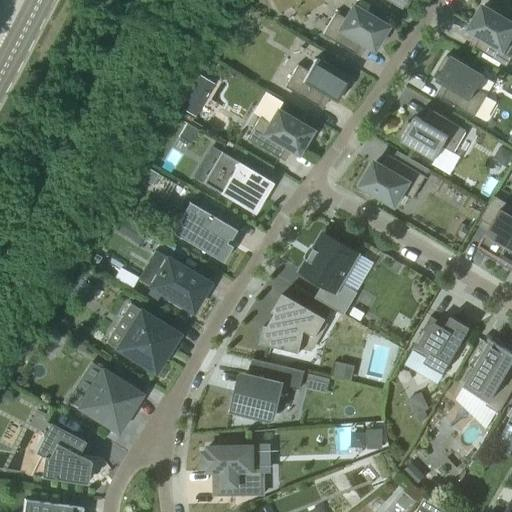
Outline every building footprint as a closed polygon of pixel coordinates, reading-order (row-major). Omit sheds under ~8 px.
[(356,0),(353,7),(362,12),(366,4),(359,0),(356,0)] [(388,0),(401,8),(402,7),(405,9),(410,0),(388,0)] [(511,39),(510,38),(511,34),(511,22),(483,6),(470,29),(482,36),(475,48),(508,67),(511,59),(511,39)] [(386,27),(353,7),(345,19),(335,13),(322,35),(354,54),(361,43),(373,50),(377,42),(381,44),(389,30),(386,28),(386,27)] [(485,76),(451,56),(450,57),(446,55),(438,70),(441,72),(437,80),(449,87),(442,98),(475,117),(488,95),(477,89),(485,76)] [(348,80),(349,79),(315,59),(308,71),(297,65),(284,87),(317,106),(323,95),(335,102),(340,94),(343,97),(352,82),(348,80)] [(215,85),(201,77),(182,109),(196,117),(215,85)] [(302,146),(305,149),(314,134),(310,132),(311,131),(277,111),(270,123),(259,117),(246,139),(279,158),(285,147),(297,154),(302,146)] [(427,123),(416,116),(411,124),(408,122),(399,136),(403,138),(402,139),(436,159),(443,147),(453,153),(466,130),(434,111),(427,123)] [(187,123),(178,137),(190,144),(199,130),(187,123)] [(505,166),(511,153),(511,151),(499,145),(491,159),(505,166)] [(273,183),(221,152),(203,183),(254,214),(273,183)] [(387,169),(375,162),(362,185),(396,205),(403,193),(414,199),(427,177),(394,157),(387,169)] [(158,174),(150,169),(144,180),(151,185),(158,174)] [(498,262),(511,236),(511,205),(495,195),(481,219),(491,225),(479,246),(480,246),(483,247),(481,251),(480,250),(480,251),(498,262)] [(236,230),(194,205),(188,215),(183,212),(182,213),(184,214),(173,232),(172,231),(171,232),(222,262),(223,261),(222,260),(230,247),(231,247),(232,246),(225,242),(228,238),(230,240),(236,230)] [(130,222),(125,231),(142,241),(147,232),(130,222)] [(301,271),(323,284),(315,297),(345,315),(358,292),(341,282),(358,253),(324,233),(316,247),(315,247),(313,250),(315,251),(311,258),(309,257),(307,260),(308,261),(301,271)] [(511,236),(498,262),(511,270),(511,236)] [(98,264),(101,258),(96,255),(92,261),(98,264)] [(167,257),(150,287),(151,287),(161,294),(168,298),(166,301),(181,309),(183,306),(192,312),(204,292),(201,290),(206,282),(209,284),(210,283),(167,257)] [(77,287),(88,294),(94,283),(83,276),(77,287)] [(146,295),(157,301),(161,294),(151,287),(146,295)] [(261,343),(300,353),(305,330),(316,337),(327,319),(283,293),(273,311),(275,313),(268,326),(265,325),(261,343)] [(179,334),(130,303),(106,342),(155,373),(179,334)] [(424,362),(444,374),(471,328),(451,316),(445,327),(440,324),(441,322),(431,316),(412,349),(427,358),(424,362)] [(511,391),(511,364),(511,363),(511,351),(506,348),(497,338),(494,341),(491,339),(464,386),(488,400),(486,405),(499,413),(511,391)] [(275,418),(283,384),(300,388),(304,371),(254,358),(250,374),(249,373),(245,373),(244,372),(242,373),(241,373),(240,374),(240,375),(236,391),(231,411),(269,420),(271,420),(272,420),(273,420),(274,419),(275,418)] [(352,380),(355,365),(337,361),(334,375),(352,380)] [(142,394),(103,369),(78,408),(117,432),(142,394)] [(416,414),(428,409),(422,395),(410,401),(416,414)] [(90,461),(78,455),(85,441),(50,423),(35,453),(40,456),(30,475),(86,483),(90,461)] [(384,449),(383,429),(367,430),(368,449),(384,449)] [(222,446),(208,446),(208,452),(203,452),(203,467),(209,467),(209,472),(219,472),(219,479),(218,479),(219,495),(264,494),(263,469),(254,469),(253,446),(237,446),(237,442),(222,442),(222,446)] [(411,464),(404,470),(417,484),(424,477),(411,464)] [(396,501),(406,509),(414,500),(404,492),(396,501)] [(452,511),(423,495),(414,510),(416,511),(452,511)] [(81,511),(82,507),(24,499),(22,511),(81,511)]
